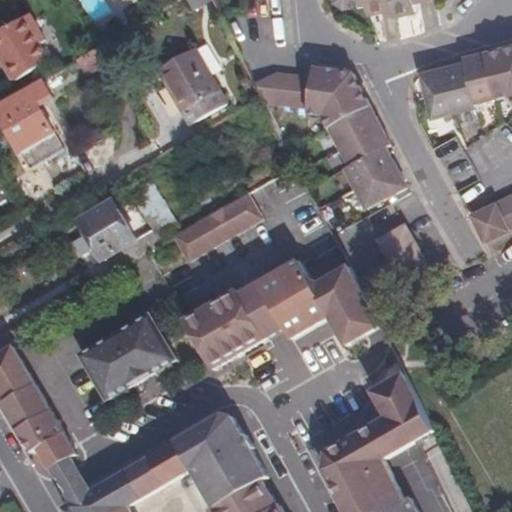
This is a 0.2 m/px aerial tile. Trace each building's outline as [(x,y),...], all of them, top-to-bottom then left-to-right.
[(197,0),(204,10),(216,3),(214,0),(197,0)] [(392,9),(390,0),(367,0),(368,3),(370,13),(392,9)] [(414,1),(414,0),(390,0),(392,9),(393,16),(417,12),(414,1)] [(42,43),(48,41),(33,15),(0,33),(0,48),(8,63),(5,65),(13,80),(17,78),(19,80),(51,61),(42,43)] [(511,45),(498,49),(473,55),(463,58),(464,62),(432,71),(420,74),(425,96),(431,118),(475,107),(475,102),(508,94),(511,97),(511,45)] [(157,70),(190,123),(190,125),(227,102),(194,48),(193,47),(157,70)] [(98,48),(78,60),(87,75),(107,62),(98,48)] [(315,68),(313,78),(309,107),(308,113),(322,115),(348,165),(344,168),(364,208),(407,187),(397,169),(385,145),(389,143),(382,128),(363,94),(353,73),(339,71),(315,68)] [(274,73),(257,82),(264,95),(268,104),(309,107),(313,78),(286,75),(274,73)] [(52,100),(42,82),(0,107),(0,120),(32,173),(66,153),(38,108),(52,100)] [(281,158),(256,116),(212,142),(224,161),(216,165),(224,177),(231,172),(237,184),(281,158)] [(153,231),(175,220),(155,180),(133,191),(153,231)] [(247,193),(173,237),(189,262),(262,218),(247,193)] [(511,193),(471,213),(484,244),(511,228),(511,193)] [(114,206),(82,225),(103,263),(136,244),(114,206)] [(358,279),(373,310),(432,273),(420,251),(411,236),(405,225),(377,240),(389,261),(358,279)] [(136,244),(103,263),(110,275),(143,255),(136,244)] [(358,279),(351,265),(331,276),(318,283),(311,280),(301,262),(260,285),(242,296),(239,291),(212,307),(187,322),(206,354),(214,370),(268,339),(286,329),(293,340),(331,318),(348,344),(364,336),(382,326),(373,310),(358,279)] [(149,314),(81,354),(107,397),(175,358),(149,314)] [(67,437),(6,337),(0,340),(0,393),(7,405),(3,408),(22,440),(31,456),(40,451),(52,470),(55,469),(74,458),(77,456),(67,437)] [(419,511),(412,498),(407,501),(385,461),(415,444),(436,432),(418,398),(405,373),(375,390),(390,416),(328,452),(326,470),(348,511),(419,511)] [(285,511),(284,508),(282,505),(280,505),(265,482),(266,478),(268,475),(233,415),(224,413),(93,492),(76,503),(72,511),(285,511)] [(74,458),(55,469),(76,503),(93,492),(74,458)]
